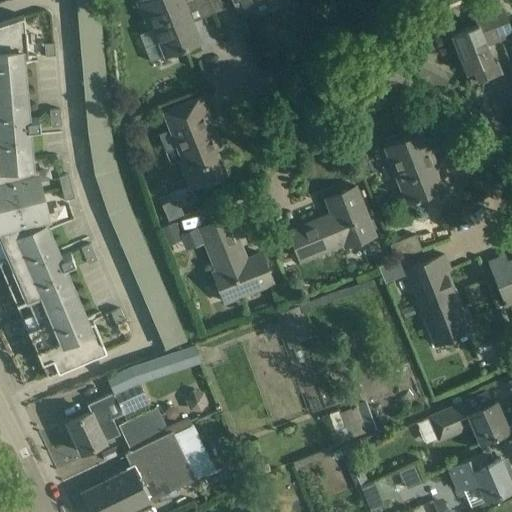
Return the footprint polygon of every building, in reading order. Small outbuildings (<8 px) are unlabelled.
[(143,0),(138,2),(149,29),(154,27),(165,56),(198,42),(186,11),(207,2),(212,14),(213,13),(207,0),(143,0)] [(207,0),(213,13),(214,13),(210,4),(221,0),(234,0),(236,3),(235,4),(237,10),(260,0),(207,0)] [(500,72),(497,65),(496,60),(492,62),(486,45),(500,39),(487,6),(484,0),(472,0),(467,2),(473,18),(476,17),(479,24),(451,35),(470,83),(471,83),(471,81),(477,79),(477,80),(500,72)] [(484,0),(487,6),(500,39),(511,34),(511,31),(502,6),(499,0),(484,0)] [(99,13),(98,1),(76,3),(77,15),(99,13)] [(0,203),(33,195),(27,172),(21,174),(17,130),(29,129),(28,119),(16,120),(12,64),(27,62),(23,15),(0,23),(0,203)] [(54,55),(53,43),(44,44),(45,56),(54,55)] [(82,74),(83,89),(105,87),(104,72),(82,74)] [(107,100),(106,91),(84,93),(85,102),(107,100)] [(176,106),(163,112),(182,161),(180,162),(190,188),(206,182),(225,174),(218,157),(214,149),(220,147),(207,113),(201,116),(195,101),(194,99),(176,106)] [(61,126),(59,109),(49,110),(51,127),(61,126)] [(421,133),(385,147),(386,148),(388,147),(397,170),(395,171),(407,202),(443,188),(429,153),(443,147),(447,157),(448,156),(431,113),(412,121),(412,122),(416,121),(421,133)] [(67,174),(58,177),(61,189),(71,186),(67,174)] [(74,198),(71,186),(61,189),(64,200),(74,198)] [(288,231),(295,249),(300,260),(343,243),(345,247),(374,235),(355,187),(325,198),(332,216),(319,221),(318,218),(288,231)] [(0,266),(47,376),(106,351),(90,315),(76,322),(54,270),(65,265),(61,256),(50,261),(33,220),(38,218),(33,195),(0,203),(0,266)] [(196,216),(207,212),(205,207),(193,211),(196,216)] [(224,302),(254,290),(272,282),(260,253),(243,260),(238,248),(240,246),(228,216),(199,228),(216,271),(212,272),(224,302)] [(167,246),(182,240),(175,222),(160,228),(167,246)] [(119,241),(123,250),(143,241),(140,232),(119,241)] [(396,258),(397,259),(421,249),(415,234),(389,245),(394,259),(396,258)] [(96,259),(90,244),(81,247),(87,263),(96,259)] [(151,259),(145,245),(125,254),(130,267),(151,259)] [(456,309),(452,298),(455,297),(445,271),(449,269),(443,254),(406,269),(436,345),(445,342),(447,346),(472,337),(469,330),(473,329),(464,306),(456,309)] [(504,256),(502,257),(490,261),(506,304),(511,301),(511,262),(507,264),(504,256)] [(288,345),(309,338),(298,307),(277,315),(288,345)] [(115,323),(124,319),(119,308),(110,312),(115,323)] [(158,333),(179,325),(174,313),(153,322),(158,333)] [(160,337),(165,348),(185,340),(180,328),(160,337)] [(511,350),(506,336),(493,342),(502,364),(511,360),(511,350)] [(129,365),(106,376),(113,392),(114,393),(140,382),(201,361),(196,343),(129,365)] [(140,382),(114,393),(124,415),(124,416),(150,404),(140,382)] [(84,414),(66,422),(80,452),(98,444),(119,434),(112,420),(124,415),(114,393),(113,392),(103,397),(88,404),(91,411),(84,414)] [(202,394),(193,392),(188,400),(191,408),(200,409),(205,402),(202,394)] [(467,400),(449,407),(429,416),(438,437),(471,423),(479,442),(508,430),(495,401),(472,411),(467,400)] [(169,431),(157,407),(119,425),(131,450),(169,431)] [(333,427),(343,423),(338,410),(329,414),(333,427)] [(131,467),(81,491),(90,511),(126,511),(148,501),(195,478),(173,433),(172,430),(169,431),(131,450),(124,453),(131,467)] [(367,481),(351,446),(343,450),(359,484),(367,481)] [(477,482),(478,485),(484,499),(511,487),(511,485),(500,458),(484,465),(479,454),(482,453),(482,452),(448,466),(458,490),(477,482)] [(406,489),(423,481),(415,464),(398,471),(406,489)] [(436,511),(449,511),(442,497),(432,502),(436,511)]
